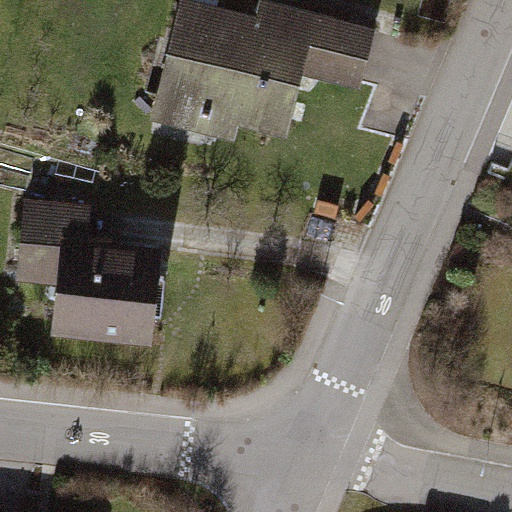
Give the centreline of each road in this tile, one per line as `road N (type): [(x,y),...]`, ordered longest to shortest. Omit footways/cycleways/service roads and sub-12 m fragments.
road 1 (residential): [(314,463),(511,20)]
road 2 (residential): [(0,429),(314,463)]
road 3 (residential): [(314,463),(511,497)]
